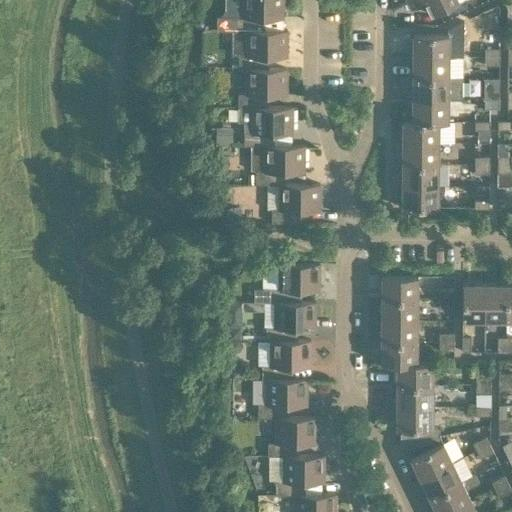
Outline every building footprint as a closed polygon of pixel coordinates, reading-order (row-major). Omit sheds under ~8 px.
[(283,0),(242,0),(242,17),(234,17),(234,31),(246,32),(246,30),(264,30),(265,19),(283,19),(283,0)] [(457,0),(410,0),(407,2),(411,11),(425,5),(430,15),(458,2),(457,0)] [(264,30),(246,30),(246,32),(246,56),(238,56),(238,70),(246,70),(246,69),(268,69),(268,57),(287,57),(287,31),(264,30)] [(409,57),(448,57),(448,35),(412,34),(412,49),(409,49),(409,57)] [(485,49),(485,57),(500,57),(500,49),(485,49)] [(412,78),(448,78),(448,57),(409,57),(409,64),(412,64),(412,78)] [(500,57),(485,57),(478,57),(478,65),(485,65),(485,66),(500,66),(500,57)] [(287,69),(268,69),(246,69),(246,70),(246,94),(238,94),(238,108),(252,108),(268,108),(268,107),(268,95),(286,96),(287,69)] [(462,79),(412,78),(412,92),(408,92),(408,99),(448,100),(462,100),(462,79)] [(485,79),(485,100),(499,100),(499,92),(499,79),(485,79)] [(447,122),(448,100),(408,99),(408,107),(412,107),(412,121),(438,121),(438,122),(447,122)] [(499,100),(485,100),(484,109),(499,109),(499,100)] [(292,107),(268,107),(268,108),(252,108),(238,108),(238,123),(244,123),(243,147),(250,147),(263,147),(263,146),(274,146),(274,134),(292,134),(292,107)] [(438,143),(438,122),(438,121),(412,121),(402,121),(402,143),(438,143)] [(475,130),(490,130),(490,121),(475,121),(475,130)] [(511,121),(497,121),(497,131),(511,130),(511,121)] [(232,128),(215,127),(215,144),(232,144),(232,128)] [(402,164),(438,164),(438,143),(402,143),(402,164)] [(304,146),(274,146),(263,146),(263,147),(250,147),(250,171),(255,171),(255,185),(279,185),(279,184),(285,184),(285,172),(304,173),(304,146)] [(497,166),(511,165),(511,156),(497,157),(497,166)] [(475,165),(489,165),(489,157),(475,157),(475,165)] [(437,186),(438,164),(402,164),(402,186),(437,186)] [(489,165),(475,165),(475,174),(489,174),(489,165)] [(511,165),(497,166),(497,174),(511,174),(511,165)] [(246,185),(255,185),(255,173),(246,173),(246,185)] [(320,184),(285,184),(279,184),(279,185),(279,210),(271,210),(271,224),(301,224),(301,211),(319,211),(320,184)] [(437,186),(402,186),(401,208),(437,209),(437,186)] [(474,200),(474,209),(489,209),(489,201),(474,200)] [(497,201),(497,210),(511,210),(511,201),(497,201)] [(242,208),(228,207),(230,223),(241,223),(242,208)] [(270,303),(274,303),(274,302),(300,302),(300,290),(319,291),(319,264),(278,264),(278,289),(270,289),(270,303)] [(381,298),(417,299),(417,277),(381,276),(381,298)] [(485,320),(485,284),(462,284),(462,320),(485,320)] [(506,284),(485,284),(485,320),(506,320),(506,284)] [(439,298),(454,299),(454,290),(439,290),(439,298)] [(417,320),(417,299),(381,298),(381,320),(417,320)] [(454,299),(439,298),(439,307),(454,307),(454,299)] [(239,340),(240,302),(228,302),(226,339),(239,340)] [(315,302),(300,302),(274,302),(274,303),(274,327),(266,327),(266,341),(270,341),(296,341),(296,340),(296,329),(315,329),(315,302)] [(417,320),(381,320),(380,341),(416,342),(417,320)] [(439,342),(454,342),(454,333),(439,333),(439,342)] [(471,338),(462,338),(462,353),(471,353),(471,338)] [(506,353),(506,338),(497,338),(497,353),(506,353)] [(310,341),(296,340),(296,341),(270,341),(270,366),(262,366),(262,380),(266,380),(266,379),(292,379),(292,367),(310,367),(310,341)] [(416,342),(380,341),(380,364),(393,364),(416,364),(416,363),(416,342)] [(454,342),(439,342),(439,351),(454,351),(454,342)] [(432,363),(416,363),(416,364),(393,364),(393,371),(396,371),(396,385),(432,385),(432,363)] [(244,371),(239,366),(232,366),(232,377),(244,377),(244,371)] [(499,384),(511,383),(511,374),(499,374),(499,384)] [(476,386),(491,386),(491,377),(476,377),(476,386)] [(306,379),(292,379),(266,379),(266,380),(266,404),(258,404),(258,418),(275,418),(275,417),(288,417),(288,405),(306,406),(306,379)] [(511,383),(499,384),(498,392),(511,391),(511,383)] [(392,407),(432,407),(432,385),(396,385),(396,399),(392,399),(392,407)] [(491,386),(476,386),(476,394),(491,394),(491,386)] [(432,429),(432,407),(392,407),(392,414),(396,414),(396,429),(432,429)] [(476,416),(490,417),(491,407),(476,407),(476,416)] [(316,417),(288,417),(275,417),(275,418),(275,443),(267,443),(267,457),(283,457),(283,456),(297,456),(297,444),(316,444),(316,417)] [(511,417),(498,418),(498,427),(511,426),(511,417)] [(511,435),(511,426),(498,427),(498,435),(511,435)] [(473,443),(476,451),(490,445),(486,437),(473,443)] [(413,473),(416,480),(452,463),(442,442),(410,458),(416,471),(413,473)] [(493,453),(490,445),(476,451),(480,459),(493,453)] [(324,456),(297,456),(283,456),(283,457),(283,481),(275,481),(275,495),(295,495),(295,494),(305,494),(305,482),(324,483),(324,456)] [(452,463),(416,480),(419,486),(423,485),(429,498),(461,482),(452,463)] [(495,490),(508,484),(505,476),(491,482),(495,490)] [(461,482),(429,498),(435,510),(432,511),(431,511),(449,511),(471,502),(461,482)] [(508,484),(495,490),(499,497),(511,491),(508,484)] [(305,494),(295,494),(295,495),(294,511),(335,511),(336,494),(305,494)] [(475,511),(471,502),(449,511),(475,511)]
